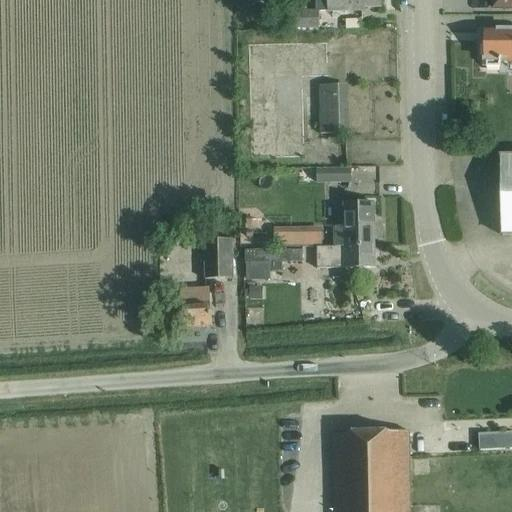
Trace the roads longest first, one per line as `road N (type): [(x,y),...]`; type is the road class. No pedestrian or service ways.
road 1 (unclassified): [(0,389),(354,364),(423,351),(471,312)]
road 2 (tertiary): [(471,312),(441,262),(433,227),(421,0)]
